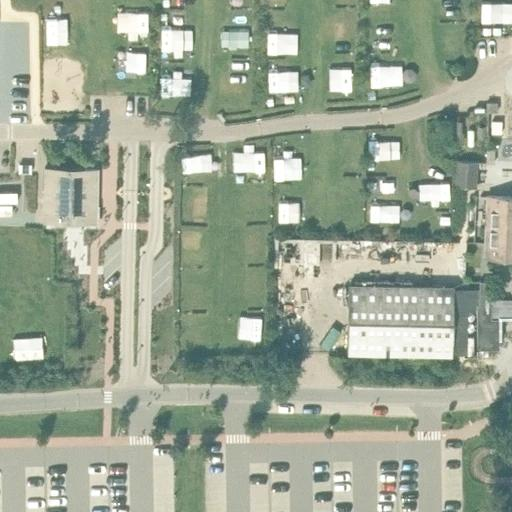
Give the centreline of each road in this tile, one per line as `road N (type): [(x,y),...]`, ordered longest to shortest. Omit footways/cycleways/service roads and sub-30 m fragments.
road 1 (unclassified): [(0,404),(241,392),(473,397)]
road 2 (unknown): [(129,132),(134,0)]
